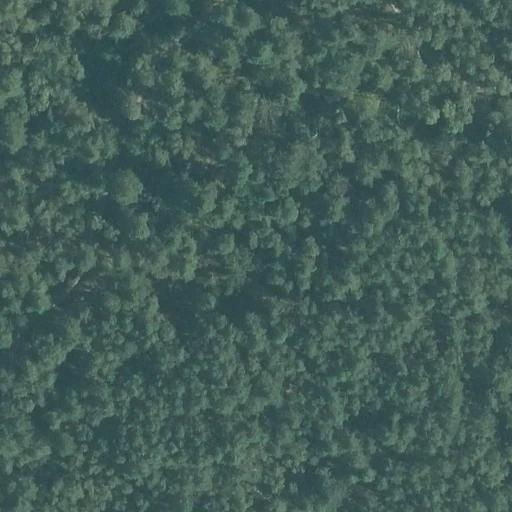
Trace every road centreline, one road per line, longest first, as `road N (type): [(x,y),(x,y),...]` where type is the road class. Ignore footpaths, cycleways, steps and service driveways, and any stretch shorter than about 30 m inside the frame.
road 1 (track): [(224,0),(143,76),(106,173),(87,273),(0,336)]
road 2 (track): [(511,72),(481,88),(454,84),(398,0)]
